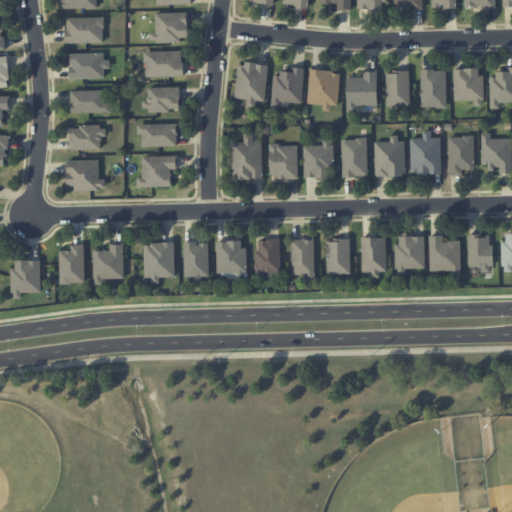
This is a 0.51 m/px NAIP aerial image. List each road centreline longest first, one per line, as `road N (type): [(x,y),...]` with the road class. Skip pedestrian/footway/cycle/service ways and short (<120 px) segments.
road 1 (residential): [(511,205),(35,217),(41,94),(30,0)]
road 2 (secondary): [(511,309),(108,317),(0,333)]
road 3 (secondary): [(0,360),(115,345),(511,334)]
road 4 (residential): [(221,27),(350,40),(511,36)]
road 5 (residential): [(210,212),(223,0)]
